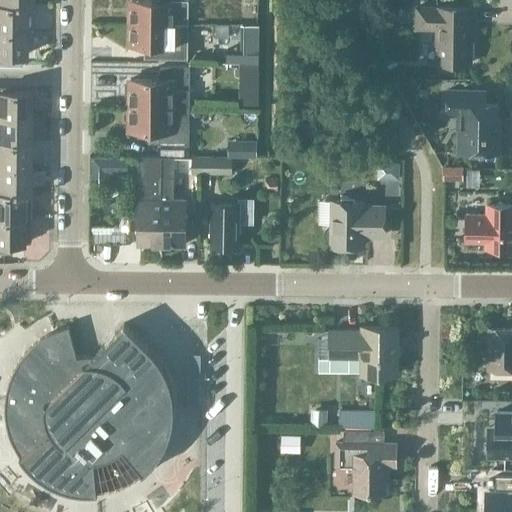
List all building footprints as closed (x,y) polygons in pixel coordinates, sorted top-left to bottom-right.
[(131,0),(131,22),(172,23),(172,9),(188,10),(187,0),(131,0)] [(394,0),(394,13),(410,14),(410,0),(394,0)] [(0,28),(25,29),(26,4),(0,3),(0,28)] [(437,6),(437,7),(417,6),(416,27),(436,28),(436,62),(470,63),(470,38),(472,38),(473,7),(437,6)] [(172,23),(131,22),(131,45),(160,46),(159,58),(184,58),(184,36),(171,36),(172,23)] [(25,29),(0,28),(0,65),(21,65),(21,54),(25,54),(25,29)] [(240,43),(240,59),(252,59),(252,43),(240,43)] [(131,78),(130,104),(189,104),(189,65),(159,65),(159,78),(131,78)] [(0,116),(30,116),(30,91),(11,90),(11,86),(0,86),(0,116)] [(499,132),(497,131),(497,103),(484,103),(485,90),(447,89),(446,113),(456,114),(456,127),(459,129),(462,129),(462,151),(499,151),(499,132)] [(189,104),(130,104),(130,130),(159,130),(159,144),(188,144),(189,104)] [(0,141),(30,141),(30,116),(0,116),(0,141)] [(242,140),(242,156),(257,157),(257,154),(257,140),(242,140)] [(0,141),(0,166),(30,167),(30,141),(0,141)] [(90,184),(108,185),(108,168),(127,168),(127,156),(91,156),(90,184)] [(138,156),(137,243),(161,243),(161,199),(162,156),(138,156)] [(185,244),(185,199),(173,199),(174,157),(162,156),(161,199),(161,243),(185,244)] [(192,156),(192,172),(199,172),(200,172),(206,172),(207,156),(192,156)] [(207,156),(206,172),(211,172),(231,172),(232,158),(232,156),(227,156),(207,156)] [(377,162),(377,178),(378,178),(398,178),(399,178),(399,162),(377,162)] [(442,165),(442,179),(459,179),(460,165),(442,165)] [(0,166),(0,191),(30,192),(30,167),(0,166)] [(206,172),(200,172),(200,183),(211,183),(211,172),(206,172)] [(265,177),(265,192),(278,192),(277,177),(265,177)] [(0,216),(23,217),(29,217),(29,192),(30,192),(0,191),(0,216)] [(361,200),(331,200),(331,223),(327,224),(324,228),(323,232),(324,236),(326,240),(331,241),(331,245),(361,246),(361,234),(383,234),(383,206),(361,206),(361,200)] [(211,244),(237,245),(237,219),(239,217),(239,209),(237,207),(237,203),(208,202),(208,220),(211,220),(211,244)] [(511,204),(486,204),(486,213),(465,213),(465,241),(485,241),(485,247),(491,247),(495,252),(503,252),(507,248),(511,247),(511,204)] [(0,241),(10,242),(11,242),(23,242),(23,241),(28,241),(28,225),(23,225),(23,217),(0,216),(0,241)] [(10,242),(0,241),(0,253),(10,253),(10,242)] [(6,423),(9,436),(14,448),(15,449),(21,458),(23,460),(25,463),(31,469),(33,470),(38,475),(41,477),(44,479),(47,480),(49,482),(52,483),(57,485),(60,487),(64,488),(67,489),(70,489),(71,490),(74,490),(77,491),(80,491),(82,491),(84,491),(85,491),(88,491),(94,491),(96,491),(98,491),(100,491),(106,490),(112,488),(114,487),(122,485),(125,483),(129,481),(137,476),(142,472),(148,467),(155,459),(158,455),(162,449),(165,443),(166,441),(170,431),(170,429),(172,421),(173,415),(173,408),(173,404),(173,400),(172,398),(172,394),(171,389),(170,385),(170,383),(168,379),(166,374),(165,372),(164,369),(161,364),(158,359),(156,356),(153,352),(149,349),(149,348),(127,326),(124,323),(92,355),(90,355),(88,355),(86,355),(84,355),(81,355),(76,356),(68,325),(61,327),(54,330),(48,333),(42,337),(36,341),(31,345),(30,346),(24,352),(21,356),(18,361),(14,368),(13,370),(8,381),(8,382),(5,393),(5,394),(4,405),(4,408),(4,412),(5,422),(6,423)] [(393,357),(397,357),(397,326),(361,326),(361,330),(329,329),(329,356),(361,356),(361,374),(393,374),(393,357)] [(489,367),(511,367),(511,327),(489,327),(489,367)] [(339,402),(338,424),(340,424),(344,425),(371,426),(373,426),(374,404),(340,402),(339,402)] [(328,408),(311,408),(310,424),(328,424),(328,408)] [(495,453),(495,454),(511,454),(511,410),(496,411),(496,435),(488,435),(488,453),(495,453)] [(280,433),(280,451),(300,452),(300,433),(280,433)] [(336,442),(335,466),(353,466),(353,492),(385,493),(385,465),(395,465),(395,442),(384,442),(383,442),(342,442),(336,442)] [(511,511),(511,475),(495,475),(495,490),(487,490),(486,511),(511,511)] [(179,493),(225,494),(225,479),(180,478),(179,493)]
